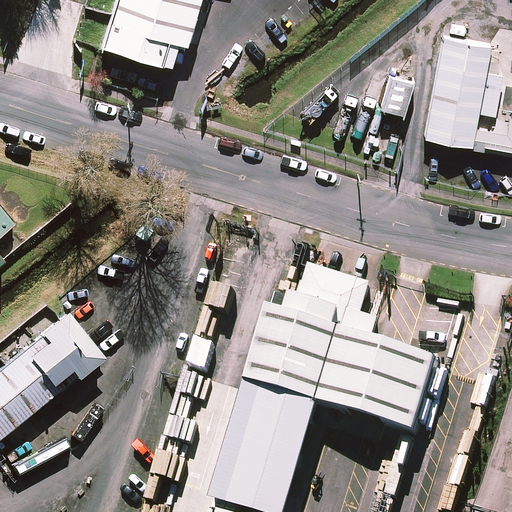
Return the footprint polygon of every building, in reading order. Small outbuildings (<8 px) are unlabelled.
[(116,0),(107,34),(166,51),(173,28),(190,33),(200,0),(116,0)] [(492,31),(448,23),(430,122),(474,130),(492,31)] [(412,78),(389,72),(379,105),(403,112),(412,78)] [(0,253),(4,250),(0,245),(0,225),(17,212),(0,191),(0,253)] [(443,352),(276,300),(253,374),(328,397),(419,426),(443,352)] [(0,429),(104,346),(69,304),(0,359),(0,429)] [(292,511),(328,397),(253,374),(216,491),(284,511),(292,511)]
